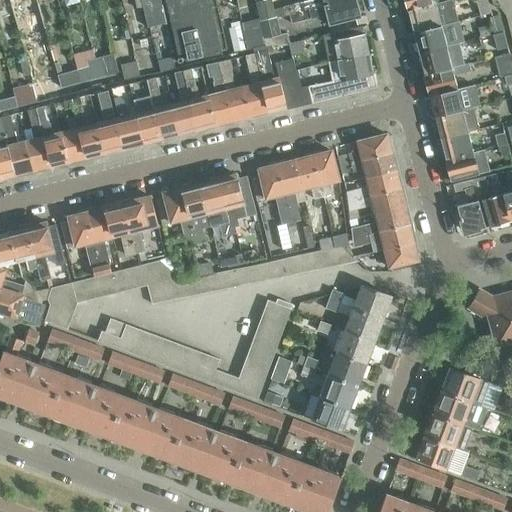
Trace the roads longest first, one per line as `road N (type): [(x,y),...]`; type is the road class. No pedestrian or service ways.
road 1 (residential): [(0,205),(407,103)]
road 2 (residential): [(353,511),(448,260)]
road 3 (residential): [(185,511),(0,442)]
road 4 (residential): [(448,260),(407,103)]
